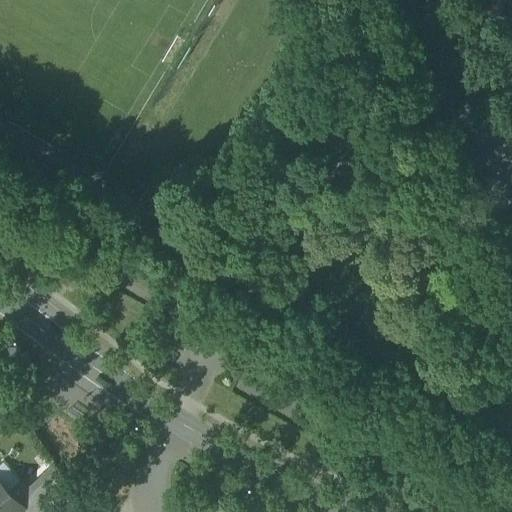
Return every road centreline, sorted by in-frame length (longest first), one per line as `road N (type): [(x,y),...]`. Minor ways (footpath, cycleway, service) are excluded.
road 1 (secondary): [(355,511),(177,421),(0,298)]
road 2 (secondary): [(423,0),(511,187)]
